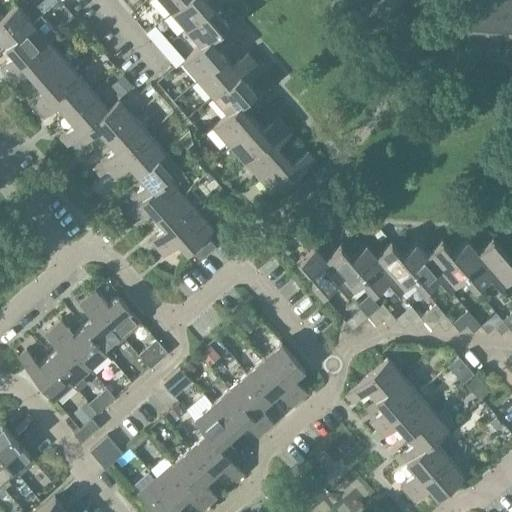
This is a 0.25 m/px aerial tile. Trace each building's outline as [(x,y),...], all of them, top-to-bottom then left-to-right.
[(54,0),(42,0),(35,7),(41,14),(42,13),(56,1),(54,0)] [(162,0),(171,10),(183,0),(162,0)] [(183,0),(171,10),(186,28),(217,0),(183,0)] [(217,0),(186,28),(200,44),(202,45),(225,25),(229,22),(220,12),(233,0),(217,0)] [(377,0),(372,5),(379,14),(395,0),(377,0)] [(478,52),(489,52),(491,0),(468,0),(466,31),(479,33),(478,52)] [(500,34),(511,35),(511,29),(511,0),(491,0),(489,52),(499,53),(500,34)] [(0,37),(6,44),(32,21),(17,3),(2,16),(0,17),(0,37)] [(11,57),(0,66),(7,74),(7,75),(48,39),(48,38),(57,30),(42,13),(41,14),(32,21),(6,44),(14,54),(11,57)] [(182,60),(198,78),(225,55),(217,45),(231,33),(225,25),(202,45),(200,44),(182,60)] [(28,70),(36,79),(63,56),(48,39),(7,75),(14,83),(28,70)] [(198,78),(213,95),(254,59),(247,51),(233,64),(225,55),(198,78)] [(30,101),(37,109),(78,73),(63,56),(36,79),(44,88),(30,101)] [(213,95),(227,112),(254,88),(247,80),(261,67),(254,59),(213,95)] [(58,104),(67,114),(93,90),(78,73),(37,109),(44,117),(58,104)] [(123,74),(112,83),(122,94),(132,85),(123,74)] [(213,124),(229,143),(255,119),(247,110),(262,97),(254,88),(227,112),(213,124)] [(71,142),(79,135),(109,108),(108,107),(93,90),(67,114),(75,123),(60,136),(68,145),(71,142)] [(79,135),(71,142),(77,149),(85,142),(99,130),(108,139),(134,115),(118,98),(108,107),(109,108),(79,135)] [(101,175),(108,169),(149,133),(134,115),(108,139),(116,148),(94,167),(101,175)] [(205,116),(197,123),(204,130),(212,124),(205,116)] [(229,143),(243,159),(285,124),(278,116),(263,128),(255,119),(229,143)] [(243,159),(258,177),(285,154),(277,144),(292,132),(285,124),(243,159)] [(189,131),(188,129),(177,138),(186,147),(192,141),(189,131)] [(129,164),(137,173),(164,150),(149,133),(108,169),(115,177),(129,164)] [(131,195),(137,202),(167,175),(169,177),(180,168),(164,150),(137,173),(145,182),(131,195)] [(285,154),(258,177),(274,195),(315,159),(308,150),(293,163),(285,154)] [(148,208),(156,217),(183,193),(169,177),(167,175),(137,202),(126,212),(134,220),(148,208)] [(150,239),(157,247),(198,211),(183,193),(156,217),(164,226),(150,239)] [(198,211),(157,247),(164,255),(178,242),(187,252),(214,229),(198,211)] [(379,228),(373,233),(380,240),(385,235),(379,228)] [(416,239),(416,240),(421,245),(427,240),(421,234),(416,239)] [(191,252),(198,261),(216,245),(209,236),(191,252)] [(511,258),(493,237),(478,250),(495,270),(490,275),(500,286),(511,275),(511,258)] [(467,238),(452,251),(469,271),(464,275),(475,287),(490,275),(495,270),(478,250),(467,238)] [(442,239),(427,252),(444,272),(439,276),(449,288),(464,275),(469,271),(452,251),(442,239)] [(416,240),(401,253),(418,273),(413,278),(424,289),(439,276),(444,272),(427,252),(416,240)] [(391,241),(376,254),(393,274),(388,278),(398,290),(413,278),(418,273),(401,253),(391,241)] [(366,242),(351,255),(368,275),(362,280),(373,291),(388,278),(393,274),(376,254),(366,242)] [(340,243),(325,256),(343,276),(337,281),(348,293),(362,280),(368,275),(351,255),(340,243)] [(343,276),(325,256),(315,244),(299,258),(315,277),(311,281),(322,294),(337,281),(343,276)] [(95,289),(87,296),(123,337),(141,321),(118,295),(108,303),(95,289)] [(368,293),(355,303),(367,317),(374,325),(381,319),(388,326),(395,319),(396,318),(382,302),(378,305),(368,293)] [(92,317),(83,325),(106,352),(123,337),(87,296),(79,303),(92,317)] [(351,314),(344,320),(352,330),(367,317),(355,303),(353,301),(346,307),(351,314)] [(435,304),(421,316),(424,320),(423,322),(431,330),(439,323),(444,329),(445,329),(451,323),(435,304)] [(511,310),(502,319),(509,327),(511,330),(511,310)] [(480,325),(488,334),(495,328),(501,333),(508,327),(509,327),(502,319),(496,311),(480,325)] [(245,313),(236,321),(246,332),(255,323),(245,313)] [(410,319),(417,327),(423,322),(424,320),(421,316),(418,313),(410,319)] [(466,323),(473,331),(480,325),(474,317),(466,323)] [(61,319),(53,326),(88,367),(106,352),(83,325),(73,333),(61,319)] [(58,347),(48,355),(71,382),(78,389),(86,382),(80,375),(88,367),(53,326),(45,333),(58,347)] [(155,339),(138,354),(149,367),(167,352),(155,339)] [(281,342),(263,357),(299,398),(307,391),(294,377),(304,368),(282,343),(281,342)] [(210,344),(199,353),(209,364),(219,355),(210,344)] [(71,382),(48,355),(39,363),(26,349),(18,356),(53,397),(71,382)] [(368,388),(376,398),(402,374),(387,356),(386,357),(345,392),(354,401),(368,388)] [(263,357),(246,372),(269,399),(279,391),(291,405),(299,398),(263,357)] [(189,360),(181,367),(188,375),(196,368),(189,360)] [(458,362),(447,372),(458,385),(469,375),(458,362)] [(163,383),(174,395),(191,379),(188,375),(181,367),(163,383)] [(246,372),(229,387),(265,428),(273,421),(260,407),(269,399),(246,372)] [(369,419),(376,427),(418,392),(402,374),(376,398),(384,407),(369,419)] [(475,376),(465,384),(477,398),(487,389),(475,376)] [(106,387),(89,402),(97,412),(103,407),(115,397),(106,387)] [(229,387),(211,402),(235,429),(244,421),(257,435),(265,428),(229,387)] [(398,423),(406,432),(433,409),(418,392),(376,427),(377,428),(383,435),(398,423)] [(83,425),(91,417),(96,413),(86,401),(72,412),(83,425)] [(194,418),(207,432),(207,431),(231,458),(238,451),(226,437),(235,429),(211,402),(194,418)] [(176,403),(168,411),(175,419),(184,412),(176,403)] [(399,454),(406,461),(407,462),(434,439),(448,426),(456,419),(445,407),(437,414),(433,409),(406,432),(414,441),(399,454)] [(495,415),(488,420),(496,429),(502,423),(495,415)] [(91,417),(83,425),(73,433),(81,441),(99,426),(91,417)] [(0,426),(0,452),(14,469),(20,475),(29,467),(35,461),(3,425),(0,426)] [(377,428),(371,433),(377,441),(383,435),(377,428)] [(207,432),(190,447),(213,473),(222,465),(235,480),(244,472),(235,462),(231,458),(207,431),(207,432)] [(89,450),(97,459),(115,444),(107,435),(89,450)] [(400,484),(407,492),(448,455),(434,439),(407,462),(414,471),(400,484)] [(115,444),(97,459),(105,468),(123,453),(115,444)] [(190,447),(173,462),(209,503),(217,496),(204,481),(213,473),(190,447)] [(238,451),(231,458),(235,462),(244,455),(240,450),(238,451)] [(0,452),(0,482),(5,488),(11,483),(5,476),(14,469),(0,452)] [(398,452),(392,458),(395,461),(399,466),(406,461),(399,454),(398,452)] [(448,455),(407,492),(414,500),(428,487),(437,497),(464,473),(448,455)] [(173,462),(156,477),(179,503),(188,495),(201,510),(209,503),(173,462)] [(179,503),(156,477),(138,492),(154,511),(170,511),(179,503)] [(68,511),(55,497),(37,511),(68,511)]
